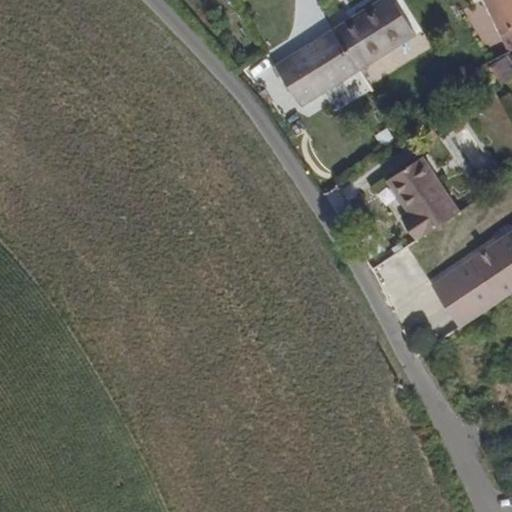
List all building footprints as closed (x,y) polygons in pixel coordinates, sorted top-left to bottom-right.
[(363,71),(418,35),(395,0),(377,0),(335,27),(363,71)] [(511,0),(484,0),(510,49),(511,47),(511,0)] [(303,110),(363,71),(335,27),(275,66),(303,110)] [(511,75),(511,69),(505,56),(495,60),(504,79),(511,75)] [(415,244),(458,214),(420,157),(387,180),(409,214),(400,221),(415,244)] [(462,327),(511,292),(511,231),(433,286),(462,327)]
